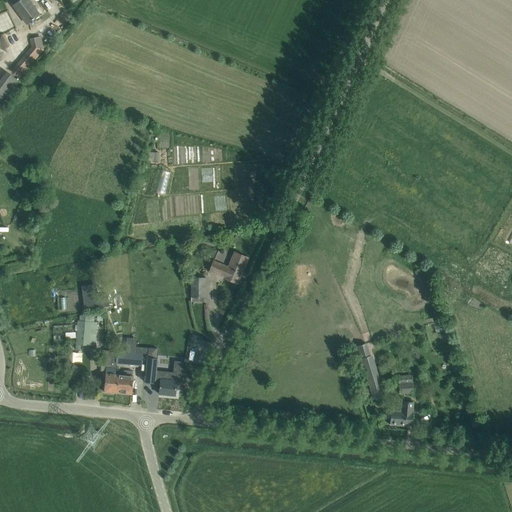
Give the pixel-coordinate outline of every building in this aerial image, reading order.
[(27,24),(39,15),(28,0),(20,0),(13,5),(27,24)] [(55,22),(62,28),(71,17),(64,11),(55,22)] [(31,46),(11,70),(20,78),(44,50),(41,37),(30,39),(31,46)] [(8,72),(0,79),(0,96),(2,98),(18,81),(8,72)] [(248,258),(235,253),(229,267),(214,261),(210,271),(224,277),(224,278),(237,283),(248,258)] [(196,275),(191,275),(191,302),(206,302),(206,297),(206,277),(196,277),(196,275)] [(104,296),(84,297),(84,307),(104,306),(104,296)] [(96,344),(97,324),(98,323),(94,322),(79,321),(78,321),(78,322),(76,342),(76,344),(80,344),(96,346),(96,344)] [(62,334),(72,333),(72,324),(54,325),(54,340),(62,340),(62,334)] [(157,331),(142,331),(143,346),(157,346),(157,331)] [(117,362),(117,364),(142,366),(143,352),(137,352),(135,352),(135,339),(127,339),(126,352),(118,352),(117,362)] [(366,343),(357,347),(361,359),(369,357),(370,356),(366,343)] [(158,349),(136,347),(137,352),(143,352),(148,352),(145,382),(155,383),(157,359),(158,349)] [(105,373),(103,391),(104,391),(116,393),(118,374),(116,374),(117,362),(118,352),(114,351),(106,351),(104,366),(106,366),(106,373),(105,373)] [(373,398),(381,396),(384,395),(372,356),(370,356),(369,357),(361,359),(373,398)] [(160,380),(159,394),(175,395),(177,382),(182,383),(184,362),(172,360),(170,381),(160,380)] [(118,374),(116,393),(131,394),(133,384),(133,376),(132,376),(132,371),(124,371),(123,375),(118,374)] [(413,394),(413,382),(398,383),(400,395),(413,394)] [(401,401),(401,411),(391,411),(384,410),(383,418),(390,419),(390,425),(407,426),(412,426),(413,402),(404,402),(401,401)]
